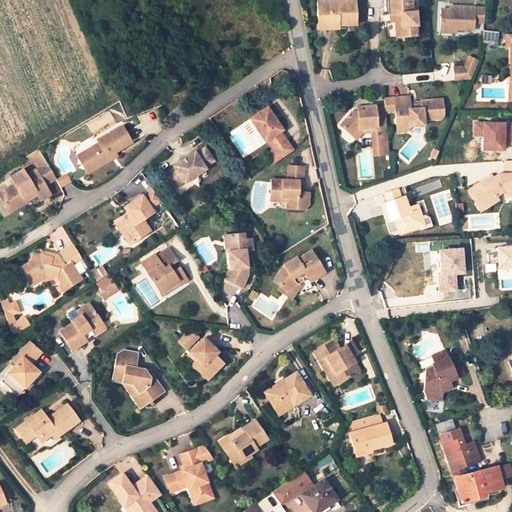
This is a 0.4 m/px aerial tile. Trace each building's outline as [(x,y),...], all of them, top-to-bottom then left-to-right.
[(336,19),(337,24),(355,24),(354,0),(344,0),(317,1),(318,20),(336,19)] [(396,20),(394,20),(396,36),(415,35),(414,24),(416,24),(415,10),(411,10),(410,0),(389,0),(391,13),(396,13),(396,20)] [(451,31),(451,27),(455,27),(472,28),(473,20),(483,20),(484,7),(448,6),(448,9),(440,9),(439,31),(451,31)] [(336,19),(318,20),(318,28),(337,28),(337,24),(336,19)] [(498,33),(483,31),(482,41),(497,42),(498,33)] [(464,66),(454,66),(455,80),(471,79),(480,60),(469,56),(464,66)] [(407,94),(407,84),(386,86),(387,96),(407,94)] [(397,98),(384,99),(385,107),(385,111),(395,111),(396,132),(405,132),(410,126),(423,126),(423,121),(439,119),(442,116),(441,101),(420,102),(420,105),(421,110),(410,110),(409,106),(409,97),(397,98)] [(386,131),(385,111),(385,107),(374,108),(374,107),(357,108),(357,112),(351,113),(339,125),(350,136),(359,128),(375,127),(375,132),(386,131)] [(267,154),(274,164),(294,150),(281,131),(283,130),(268,108),(250,120),(265,142),(267,141),(273,150),(267,154)] [(359,128),(350,136),(354,140),(361,132),(375,132),(375,127),(359,128)] [(105,161),(119,153),(129,147),(121,131),(96,145),(97,147),(80,157),(88,171),(105,162),(105,161)] [(387,141),(386,131),(375,132),(376,142),(387,141)] [(387,141),(376,142),(377,157),(388,156),(387,141)] [(195,153),(186,159),(197,175),(206,169),(205,167),(214,162),(206,148),(196,155),(195,153)] [(18,163),(24,171),(34,165),(37,170),(47,164),(40,150),(18,163)] [(105,161),(105,162),(107,165),(116,160),(115,160),(122,156),(119,153),(105,161)] [(185,183),(197,175),(186,159),(174,167),(175,169),(167,175),(175,188),(184,182),(185,183)] [(511,161),(506,162),(507,175),(502,175),(495,179),(485,185),(484,182),(468,191),(474,200),(478,198),(484,209),(498,200),(495,196),(504,191),(511,191),(511,161)] [(50,194),(61,187),(47,164),(37,170),(26,176),(29,180),(39,175),(50,194)] [(270,202),(286,204),(285,212),(301,213),(307,208),(307,196),(297,195),(298,184),(302,184),(303,170),(288,169),(287,183),(272,181),(270,202)] [(11,195),(2,201),(9,213),(25,203),(23,198),(27,196),(30,199),(37,195),(40,200),(50,194),(39,175),(29,180),(26,176),(24,171),(12,179),(16,186),(8,191),(11,195)] [(66,174),(57,180),(61,187),(70,182),(66,174)] [(485,185),(495,179),(494,176),(484,182),(485,185)] [(159,205),(162,202),(152,188),(149,190),(152,194),(159,205)] [(400,198),(396,189),(381,194),(384,203),(400,198)] [(8,191),(0,195),(0,197),(2,201),(11,195),(8,191)] [(138,203),(145,214),(159,205),(152,194),(138,203)] [(37,195),(30,199),(33,204),(40,200),(37,195)] [(397,223),(401,233),(419,227),(416,218),(419,216),(416,204),(406,208),(402,197),(400,198),(384,203),(382,204),(387,221),(398,218),(400,222),(397,223)] [(474,200),(480,211),(484,209),(478,198),(474,200)] [(118,235),(127,247),(135,242),(145,235),(139,226),(148,219),(145,214),(138,203),(137,202),(119,213),(125,222),(119,226),(117,224),(109,229),(115,238),(118,235)] [(387,221),(384,221),(388,234),(394,235),(401,233),(397,223),(400,222),(398,218),(387,221)] [(115,238),(123,250),(127,247),(118,235),(115,238)] [(234,270),(230,270),(225,280),(242,289),(249,276),(248,262),(248,253),(252,252),(256,252),(255,242),(248,243),(248,236),(233,237),(234,253),(229,253),(229,263),(234,263),(234,270)] [(83,260),(75,246),(57,257),(53,260),(41,258),(39,254),(37,251),(28,257),(26,263),(14,271),(23,284),(31,279),(36,282),(40,280),(47,282),(52,279),(56,284),(60,285),(64,291),(82,279),(74,267),(83,260)] [(511,246),(498,248),(498,254),(488,255),(489,262),(499,261),(499,268),(511,266),(511,246)] [(179,278),(182,284),(190,278),(181,265),(174,270),(171,265),(178,260),(169,248),(158,256),(163,263),(150,272),(162,290),(179,278)] [(440,250),(442,274),(439,274),(440,292),(457,290),(455,274),(465,273),(463,249),(440,250)] [(292,286),(295,288),(301,284),(300,282),(304,279),(308,285),(323,275),(310,253),(295,262),(293,260),(282,266),(284,269),(281,270),(271,284),(280,289),(288,294),(292,286)] [(95,269),(91,272),(97,283),(107,276),(103,269),(97,274),(95,269)] [(107,276),(97,283),(103,292),(109,287),(113,285),(107,276)] [(179,278),(162,290),(166,296),(182,284),(179,278)] [(31,279),(23,284),(26,289),(36,282),(31,279)] [(109,287),(113,293),(118,291),(113,285),(109,287)] [(290,303),(299,291),(295,288),(292,286),(288,294),(280,289),(276,294),(290,303)] [(113,293),(109,287),(103,292),(101,293),(105,299),(113,293)] [(255,297),(251,295),(247,301),(251,304),(255,297)] [(7,300),(2,303),(11,328),(16,325),(16,324),(13,315),(19,312),(16,302),(9,306),(7,300)] [(81,315),(73,320),(75,323),(61,332),(74,351),(87,342),(86,340),(83,335),(91,329),(92,331),(104,323),(96,312),(94,313),(88,306),(79,312),(81,315)] [(79,312),(71,318),(73,320),(81,315),(79,312)] [(451,315),(456,328),(462,326),(458,313),(451,315)] [(11,328),(15,338),(33,326),(27,317),(20,321),(16,324),(16,325),(11,328)] [(83,335),(86,340),(94,334),(95,336),(107,328),(104,323),(92,331),(91,329),(83,335)] [(180,343),(191,354),(204,340),(194,330),(180,343)] [(204,367),(198,372),(207,381),(224,365),(215,357),(218,354),(204,340),(191,354),(199,361),(204,367)] [(22,385),(26,388),(40,373),(32,365),(44,353),(32,342),(14,361),(18,364),(2,380),(15,393),(22,385)] [(332,372),(339,385),(359,374),(349,358),(356,354),(350,346),(338,352),(333,344),(313,355),(325,376),(332,372)] [(437,362),(449,357),(446,348),(433,352),(437,362)] [(151,380),(149,376),(146,373),(137,370),(140,357),(127,352),(121,357),(113,380),(122,382),(130,394),(142,397),(148,405),(166,392),(155,377),(151,380)] [(459,353),(449,357),(437,362),(433,364),(434,366),(426,370),(423,390),(427,400),(442,401),(443,393),(451,389),(454,379),(459,377),(455,370),(464,365),(459,353)] [(199,361),(193,367),(198,372),(204,367),(199,361)] [(325,376),(332,388),(339,385),(332,372),(325,376)] [(289,402),(293,408),(310,398),(296,375),(264,395),(274,411),(289,402)] [(22,385),(15,393),(19,396),(26,388),(22,385)] [(130,394),(141,409),(148,405),(142,397),(130,394)] [(56,433),(59,436),(80,422),(68,405),(48,419),(47,417),(40,421),(36,415),(16,429),(26,444),(37,436),(42,443),(52,436),(56,433)] [(377,407),(379,416),(387,414),(385,405),(377,407)] [(382,425),(379,416),(350,423),(352,432),(348,433),(353,451),(367,448),(368,450),(389,445),(383,425),(382,425)] [(435,424),(450,470),(462,466),(478,461),(473,447),(465,450),(464,444),(458,428),(454,429),(450,419),(435,424)] [(244,433),(237,437),(249,454),(256,450),(254,447),(267,439),(254,421),(241,429),(244,433)] [(244,433),(241,429),(234,433),(237,437),(244,433)] [(245,457),(249,454),(237,437),(233,440),(230,436),(219,443),(231,460),(242,454),(245,457)] [(200,466),(214,461),(204,446),(180,455),(184,466),(185,470),(182,472),(174,474),(179,489),(187,486),(188,490),(193,488),(197,498),(210,493),(200,466)] [(367,448),(353,451),(354,457),(369,454),(368,450),(367,448)] [(236,467),(251,458),(249,454),(245,457),(242,454),(231,460),(236,467)] [(509,465),(497,468),(499,479),(511,475),(509,465)] [(468,475),(462,466),(450,470),(454,478),(468,475)] [(496,467),(468,475),(454,478),(461,502),(477,498),(476,494),(485,492),(502,488),(499,479),(497,468),(496,467)] [(313,487),(302,471),(300,472),(282,485),(293,502),(302,496),(312,511),(317,511),(325,507),(336,499),(323,480),(313,487)] [(154,511),(148,502),(160,494),(149,478),(137,486),(139,489),(136,491),(125,476),(111,486),(126,508),(131,505),(135,511),(154,511)] [(282,485),(275,490),(271,492),(284,508),(293,502),(282,485)] [(194,505),(212,498),(210,493),(197,498),(193,488),(188,490),(194,505)]
